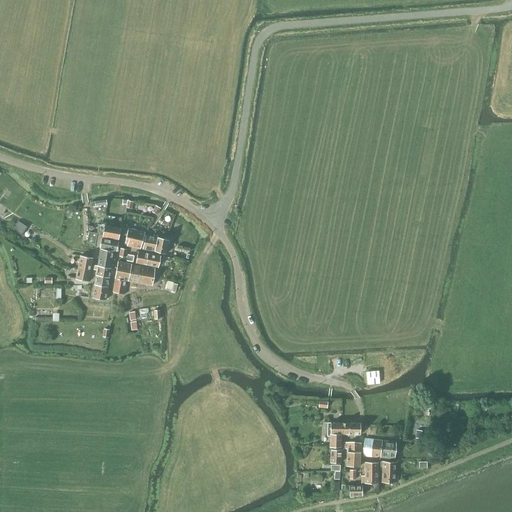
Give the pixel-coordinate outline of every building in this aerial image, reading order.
[(158,216),(162,209),(157,207),(154,213),(158,216)] [(23,237),(29,228),(19,222),(13,230),(23,237)] [(106,227),(100,225),(99,234),(103,235),(103,236),(104,236),(104,237),(120,240),(122,229),(106,226),(106,227)] [(142,250),(146,234),(138,232),(138,231),(130,229),(127,244),(129,245),(129,247),(142,250)] [(96,246),(99,235),(91,233),(89,244),(96,246)] [(156,252),(159,238),(159,236),(155,236),(155,238),(147,236),(144,250),(156,252)] [(159,238),(156,252),(167,255),(170,241),(159,238)] [(102,250),(115,252),(119,253),(120,249),(118,249),(120,243),(103,240),(102,250)] [(101,258),(114,260),(115,252),(102,250),(101,258)] [(137,264),(144,265),(160,268),(162,257),(140,253),(137,264)] [(79,269),(92,272),(94,260),(82,257),(79,269)] [(98,276),(111,278),(114,260),(101,258),(99,267),(96,266),(95,271),(99,271),(98,276)] [(130,282),(133,265),(120,262),(117,279),(128,282),(130,282)] [(144,273),(145,267),(133,265),(130,282),(154,287),(155,279),(147,277),(148,273),(144,273)] [(147,277),(155,279),(156,270),(145,267),(144,273),(148,273),(147,277)] [(90,282),(92,272),(79,269),(77,280),(90,282)] [(96,285),(110,287),(111,278),(98,276),(96,285)] [(126,295),(128,282),(117,279),(115,288),(114,293),(126,295)] [(108,301),(110,287),(96,285),(94,299),(108,301)] [(144,333),(144,342),(161,342),(161,333),(144,333)] [(369,386),(381,385),(380,372),(367,373),(369,386)] [(344,435),(344,424),(332,424),(332,434),(331,434),(330,448),(342,448),(343,435),(344,435)] [(344,424),(344,435),(349,435),(349,438),(356,438),(356,436),(361,436),(362,424),(344,424)] [(374,456),(375,440),(366,439),(365,457),(378,459),(378,456),(374,456)] [(378,456),(378,459),(383,459),(384,441),(375,440),(374,456),(378,456)] [(384,441),(383,459),(396,461),(396,455),(399,455),(399,451),(397,450),(397,442),(384,441)] [(342,464),(342,451),(332,450),(332,464),(342,464)] [(362,451),(348,450),(347,467),(361,467),(362,453),(362,451)] [(319,462),(328,461),(327,452),(318,453),(319,462)] [(383,472),(398,472),(398,463),(383,462),(381,462),(381,468),(383,468),(383,472)] [(366,463),(366,472),(366,477),(363,476),(363,484),(379,484),(379,464),(366,463)] [(398,472),(383,472),(383,481),(397,482),(397,481),(399,481),(399,472),(398,472)] [(350,486),(347,486),(347,490),(351,490),(351,497),(364,497),(363,494),(365,494),(365,486),(363,486),(350,486)]
